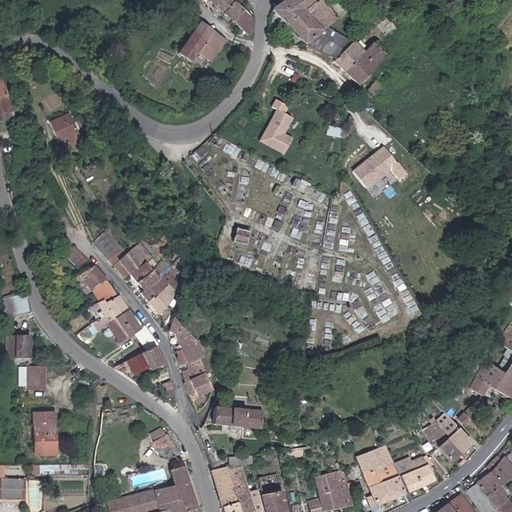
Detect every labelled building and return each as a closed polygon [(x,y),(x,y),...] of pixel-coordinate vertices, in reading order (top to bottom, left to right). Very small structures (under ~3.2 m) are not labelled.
[(212,0),(229,17),(232,20),(243,8),(234,0),(212,0)] [(282,0),(271,8),(300,40),(332,58),(351,41),(325,27),(336,19),(321,0),(282,0)] [(254,19),(243,8),(232,20),(248,34),(255,28),(254,19)] [(228,41),(202,21),(178,53),(190,62),(199,51),(213,61),(228,41)] [(365,52),(343,70),(358,84),(393,49),(382,38),(365,52)] [(351,41),(332,58),(343,70),(365,52),(351,41)] [(1,75),(0,75),(0,114),(11,111),(1,75)] [(271,107),(276,109),(259,140),(284,154),(294,137),(285,132),(294,116),(285,112),(289,106),(276,98),(271,107)] [(75,113),(54,120),(61,140),(71,137),(75,147),(86,144),(75,113)] [(343,124),(333,122),(331,128),(340,131),(343,124)] [(383,144),(353,169),(369,188),(399,163),(383,144)] [(237,228),(235,240),(248,242),(249,230),(237,228)] [(110,260),(122,249),(108,230),(96,242),(110,260)] [(141,243),(127,253),(122,249),(110,260),(127,278),(130,273),(144,262),(152,256),(141,243)] [(80,269),(92,261),(77,245),(63,253),(64,253),(80,269)] [(156,277),(168,266),(163,260),(150,270),(156,277)] [(150,270),(144,262),(130,273),(136,281),(150,270)] [(99,301),(102,300),(114,293),(107,279),(95,264),(78,275),(89,291),(91,289),(99,301)] [(178,279),(168,266),(156,277),(142,289),(140,291),(147,301),(163,288),(171,298),(178,279)] [(142,289),(156,277),(150,270),(136,281),(142,289)] [(157,313),(171,298),(163,288),(147,301),(157,313)] [(114,318),(128,308),(119,295),(105,303),(102,300),(99,301),(89,307),(96,319),(109,310),(110,312),(114,318)] [(24,296),(1,301),(4,314),(27,310),(24,296)] [(135,333),(142,329),(128,308),(114,318),(110,312),(104,315),(108,321),(107,322),(121,342),(135,333)] [(169,330),(178,349),(197,341),(174,315),(169,330)] [(156,345),(159,343),(147,326),(142,329),(135,333),(149,348),(156,345)] [(511,352),(511,329),(507,326),(497,343),(511,352)] [(4,355),(4,362),(15,362),(15,356),(31,356),(31,333),(8,333),(8,355),(4,355)] [(181,364),(187,361),(203,356),(203,347),(197,341),(178,349),(181,364)] [(117,366),(123,370),(131,366),(135,373),(152,365),(153,368),(165,362),(156,345),(149,348),(117,366)] [(466,353),(452,378),(467,387),(481,361),(466,353)] [(191,395),(212,388),(205,368),(207,367),(203,356),(187,361),(189,368),(182,370),(186,380),(191,395)] [(511,398),(511,395),(511,358),(504,371),(486,359),(475,376),(488,384),(511,398)] [(45,369),(27,369),(27,387),(45,387),(45,369)] [(488,384),(475,376),(469,387),(480,394),(481,395),(488,384)] [(262,411),(227,408),(215,407),(213,424),(260,429),(262,411)] [(36,453),(56,452),(56,411),(36,412),(36,453)] [(469,445),(450,420),(444,413),(434,420),(459,452),(469,445)] [(466,417),(463,413),(456,419),(460,422),(466,417)] [(432,417),(429,420),(430,422),(422,428),(448,461),(459,452),(434,420),(432,417)] [(182,453),(168,434),(167,435),(164,431),(154,437),(156,441),(154,442),(160,455),(163,457),(172,458),(182,453)] [(404,493),(384,445),(356,456),(371,493),(366,495),(372,510),(377,508),(375,504),(404,493)] [(435,479),(425,455),(415,459),(418,467),(416,468),(411,455),(396,461),(408,490),(435,479)] [(491,471),(474,484),(484,497),(502,485),(511,477),(511,466),(505,456),(491,471)] [(252,460),(245,461),(255,511),(284,511),(280,490),(260,495),(252,460)] [(255,511),(245,461),(230,465),(238,501),(240,511),(255,511)] [(230,465),(214,468),(223,504),(238,501),(230,465)] [(175,483),(105,503),(108,511),(143,511),(165,505),(166,509),(170,508),(170,511),(184,511),(198,508),(185,466),(171,470),(175,483)] [(113,473),(98,476),(101,495),(116,492),(113,473)] [(22,479),(0,490),(0,511),(14,511),(33,503),(22,479)] [(352,505),(346,479),(319,485),(325,511),(352,505)] [(484,497),(474,484),(465,490),(479,511),(495,511),(492,508),(484,497)] [(502,485),(484,497),(492,508),(504,498),(509,495),(502,485)] [(448,503),(454,511),(473,511),(462,494),(448,503)] [(492,508),(495,511),(511,511),(511,509),(504,498),(492,508)] [(322,511),(319,500),(307,503),(309,511),(322,511)] [(240,511),(238,501),(223,504),(224,511),(240,511)] [(454,511),(448,503),(434,511),(454,511)]
